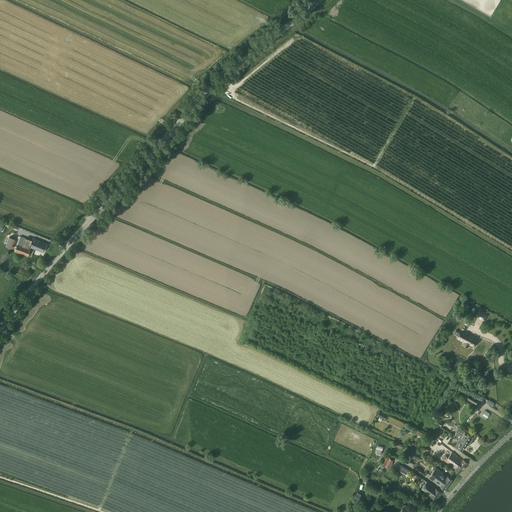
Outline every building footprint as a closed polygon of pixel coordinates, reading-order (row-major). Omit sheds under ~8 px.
[(20,236),(15,250),(31,256),(34,248),(44,252),(47,244),(32,238),(31,240),(29,247),(23,245),(25,238),(20,236)] [(11,248),(15,238),(9,237),(6,246),(11,248)] [(480,312),(477,317),(484,320),(487,315),(480,312)] [(479,338),(463,329),(459,337),(465,341),(464,343),(469,346),(470,343),(474,346),(479,338)] [(476,404),(479,400),(470,394),(467,399),(476,404)] [(380,411),(377,416),(384,419),(387,415),(380,411)] [(455,436),(459,439),(467,443),(471,435),(464,431),(462,436),(457,432),(455,436)] [(467,443),(459,439),(458,440),(459,440),(455,447),(462,451),(467,443)] [(459,473),(468,463),(463,460),(452,452),(448,457),(445,455),(443,459),(455,469),(455,470),(459,473)] [(389,468),(393,461),(386,456),(383,461),(387,463),(385,466),(389,468)] [(444,490),(452,479),(448,476),(448,477),(436,468),(428,478),(444,490)] [(437,500),(442,493),(427,481),(422,488),(437,500)] [(356,492),(353,497),(359,500),(362,495),(356,492)]
